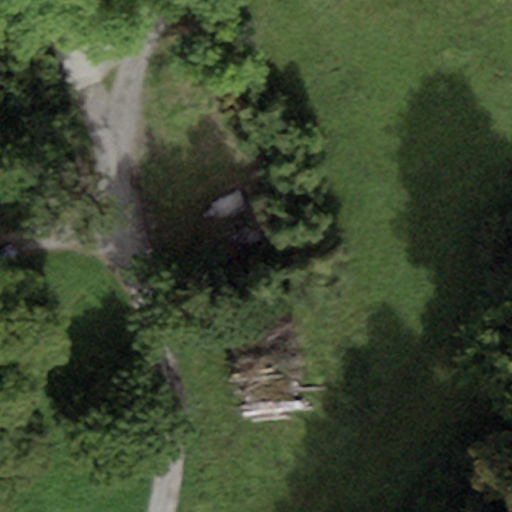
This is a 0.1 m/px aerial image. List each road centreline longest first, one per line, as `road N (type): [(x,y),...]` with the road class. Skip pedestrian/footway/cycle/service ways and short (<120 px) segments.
road 1 (track): [(55,0),(150,282),(172,420),(162,511)]
road 2 (track): [(117,173),(139,45),(168,0)]
